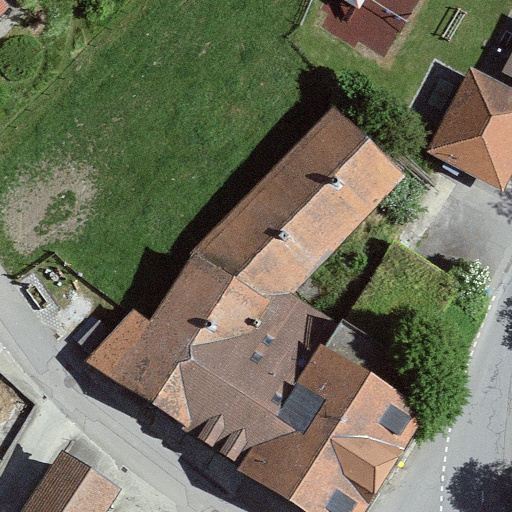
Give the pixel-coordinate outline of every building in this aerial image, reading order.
[(0,0),(0,21),(14,7),(6,0),(0,0)] [(355,0),(344,28),(398,48),(416,0),(355,0)] [(511,170),(511,87),(469,69),(433,152),(506,184),(511,170)] [(327,111),(192,248),(277,308),(402,174),(327,111)] [(130,296),(89,354),(312,511),(362,511),(431,416),(277,308),(192,248),(148,309),(130,296)] [(102,511),(115,493),(58,454),(17,511),(102,511)]
